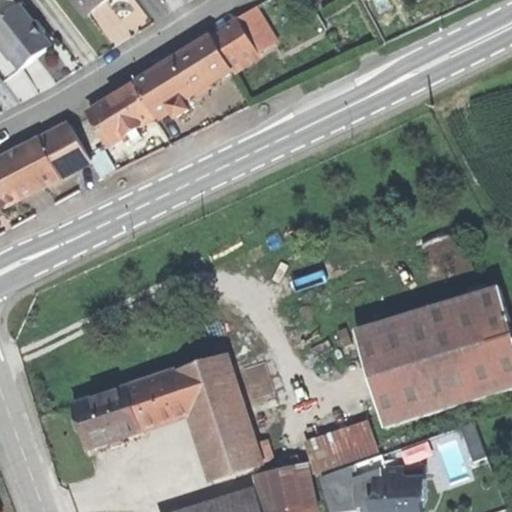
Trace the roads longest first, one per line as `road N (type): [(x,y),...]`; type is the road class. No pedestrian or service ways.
road 1 (secondary): [(511,23),(0,273)]
road 2 (unknown): [(0,374),(187,274),(225,278),(267,354)]
road 3 (residential): [(0,134),(225,0)]
road 4 (tertiary): [(44,511),(0,381)]
